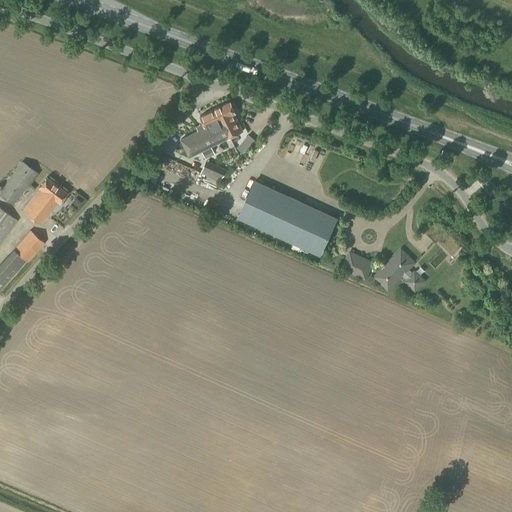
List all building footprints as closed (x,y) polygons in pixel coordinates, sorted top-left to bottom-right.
[(200,116),(205,127),(181,139),(189,157),(225,139),(225,140),(243,131),(234,114),(235,113),(230,102),(200,116)] [(243,142),(249,147),(254,141),(248,135),(243,142)] [(219,181),(228,170),(206,160),(201,173),(219,181)] [(0,195),(13,205),(37,172),(22,161),(0,190),(0,195)] [(58,203),(66,192),(46,177),(38,187),(39,188),(22,211),(40,225),(58,202),(58,203)] [(320,254),(337,218),(255,181),(238,217),(320,254)] [(0,242),(17,220),(0,207),(0,242)] [(434,242),(443,233),(433,223),(424,233),(434,242)] [(27,262),(44,243),(30,230),(0,262),(0,286),(25,260),(27,262)] [(412,272),(408,267),(413,263),(401,251),(375,276),(388,288),(401,274),(406,279),(403,281),(415,292),(426,281),(414,270),(412,272)] [(365,278),(371,263),(350,253),(343,268),(365,278)]
